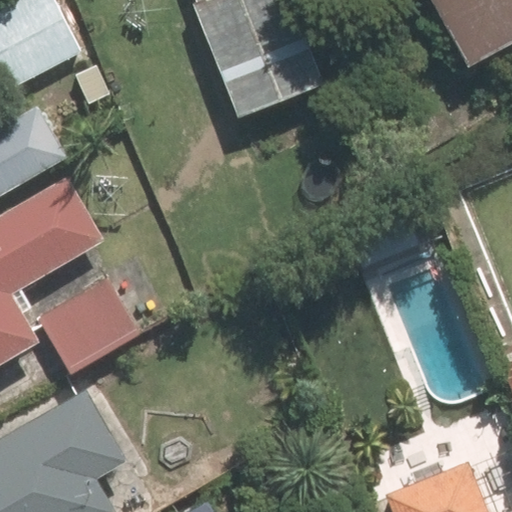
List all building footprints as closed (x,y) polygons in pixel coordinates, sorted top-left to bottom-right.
[(0,74),(9,91),(81,53),(52,0),(15,0),(0,8),(0,74)] [(188,0),(191,5),(185,8),(230,123),(319,89),(284,0),(188,0)] [(511,0),(422,0),(458,68),(511,39),(511,0)] [(0,200),(71,161),(38,103),(0,124),(0,200)] [(9,294),(102,242),(64,175),(0,211),(0,365),(37,345),(9,294)] [(102,278),(30,321),(61,374),(133,331),(102,278)] [(67,440),(50,410),(0,438),(0,511),(104,511),(90,485),(122,468),(97,423),(67,440)] [(484,511),(465,462),(378,496),(383,511),(484,511)] [(207,511),(200,500),(179,511),(207,511)]
